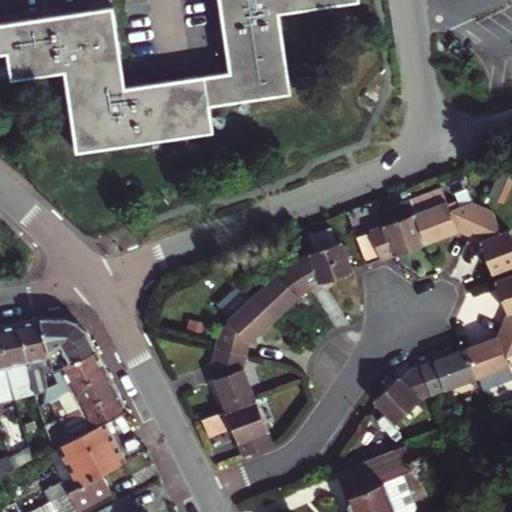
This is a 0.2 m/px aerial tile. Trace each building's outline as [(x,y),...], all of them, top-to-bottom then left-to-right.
[(0,49),(6,49),(10,76),(62,69),(74,148),(208,129),(204,104),(285,92),(273,11),(352,0),(215,0),(226,71),(122,86),(110,6),(0,20),(0,49)] [(411,198),(428,243),(459,232),(470,237),(484,207),(473,202),(451,210),(443,186),(411,198)] [(382,259),(396,255),(428,243),(411,198),(386,208),(390,222),(371,228),(382,259)] [(499,214),(484,207),(470,237),(483,243),(495,276),(511,269),(511,232),(507,234),(499,214)] [(312,250),(295,261),(312,288),(323,281),(355,269),(344,238),(339,240),(334,225),(313,233),(318,247),(312,250)] [(279,272),(255,294),(276,318),(303,293),(312,288),(295,261),(279,272)] [(511,277),(498,283),(511,318),(506,328),(511,331),(511,277)] [(220,333),(217,345),(249,353),(253,340),(276,318),(255,294),(244,283),(223,302),(233,315),(230,317),(233,321),(220,333)] [(20,322),(28,361),(50,356),(48,350),(41,317),(20,322)] [(41,317),(48,350),(66,345),(71,362),(96,349),(89,334),(78,323),(64,319),(41,317)] [(20,322),(0,326),(0,331),(8,369),(16,397),(17,399),(36,394),(30,370),(28,361),(20,322)] [(511,331),(506,328),(499,342),(469,353),(480,384),(510,373),(506,364),(511,362),(511,331)] [(0,401),(16,397),(8,369),(0,331),(0,401)] [(66,345),(48,350),(50,356),(52,369),(61,367),(71,362),(66,345)] [(226,409),(258,397),(246,366),(249,353),(217,345),(214,359),(219,374),(214,375),(226,409)] [(107,370),(96,349),(71,362),(61,367),(71,388),(107,370)] [(425,369),(437,400),(480,384),(469,353),(425,369)] [(28,361),(30,370),(45,368),(45,370),(52,369),(50,356),(28,361)] [(437,400),(425,369),(415,373),(405,383),(401,380),(376,405),(398,429),(424,405),(437,400)] [(116,389),(107,370),(71,388),(81,408),(116,389)] [(116,389),(81,408),(91,428),(104,421),(126,409),(116,389)] [(57,398),(56,396),(54,391),(49,394),(52,400),(57,398)] [(235,433),(243,454),(274,442),(258,397),(226,409),(198,419),(207,443),(235,433)] [(61,444),(84,431),(76,416),(63,423),(62,421),(53,426),(61,444)] [(79,486),(102,474),(125,461),(104,421),(91,428),(84,431),(61,444),(58,445),(79,486)] [(38,430),(37,423),(28,425),(30,432),(38,430)] [(56,466),(70,491),(79,486),(58,445),(48,451),(56,466)] [(31,449),(9,461),(12,470),(33,458),(31,449)] [(397,511),(388,487),(418,474),(409,451),(341,479),(354,511),(397,511)] [(9,459),(0,463),(0,476),(12,470),(9,461),(9,459)] [(39,475),(52,500),(70,491),(56,466),(39,475)] [(50,511),(53,510),(54,511),(81,511),(80,509),(111,493),(102,474),(79,486),(70,491),(52,500),(30,511),(50,511)] [(135,511),(128,496),(98,511),(135,511)] [(3,509),(4,511),(21,511),(16,502),(3,509)]
